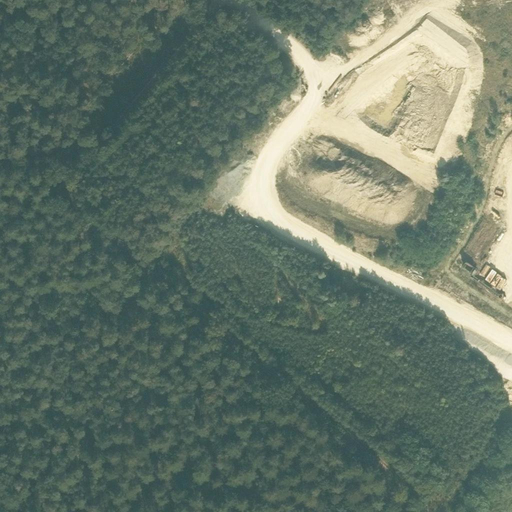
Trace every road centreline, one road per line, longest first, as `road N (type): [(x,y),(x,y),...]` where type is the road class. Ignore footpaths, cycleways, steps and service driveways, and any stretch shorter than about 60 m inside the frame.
road 1 (track): [(98,147),(79,170),(77,193),(391,461),(402,481),(398,511)]
road 2 (track): [(224,0),(98,147)]
